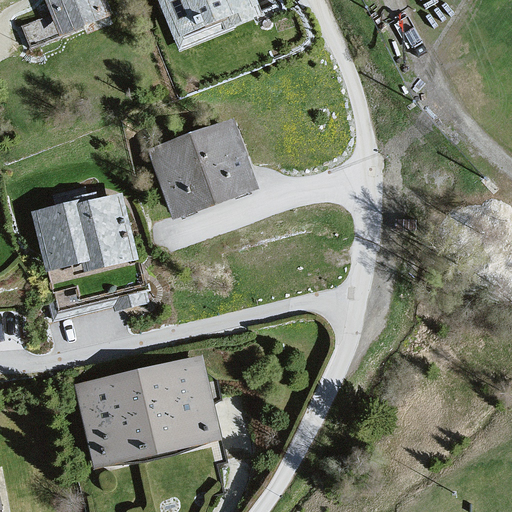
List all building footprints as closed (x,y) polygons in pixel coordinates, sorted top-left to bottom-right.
[(111,13),(105,0),(50,0),(56,15),(28,26),(35,43),(111,13)] [(165,0),(183,42),(258,10),(254,0),(165,0)] [(221,120),(136,153),(160,222),(247,192),(221,120)] [(112,197),(24,215),(35,287),(128,265),(112,197)] [(195,364),(66,389),(85,476),(217,443),(195,364)]
